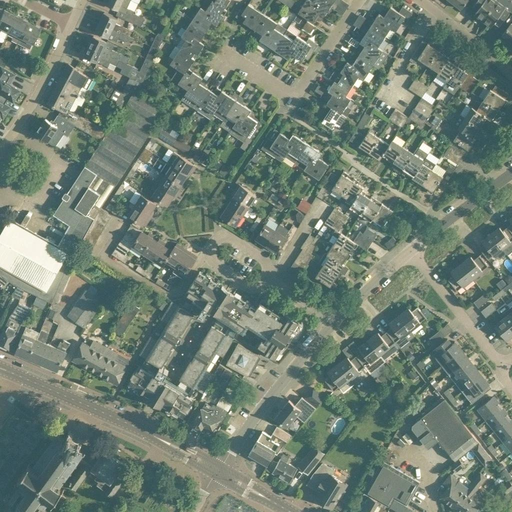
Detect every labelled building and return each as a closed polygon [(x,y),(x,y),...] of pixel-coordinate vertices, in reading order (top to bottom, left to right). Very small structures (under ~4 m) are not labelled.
[(125,13),(130,0),(109,0),(108,5),(125,13)] [(215,0),(214,2),(212,1),(210,0),(205,0),(201,7),(210,13),(207,19),(212,23),(217,26),(227,11),(224,9),(230,0),(215,0)] [(318,5),(313,1),(311,0),(306,0),(298,13),(313,23),(316,18),(320,21),(324,16),(315,10),(318,5)] [(335,10),(338,5),(331,0),(313,0),(313,1),(318,5),(315,10),(324,16),(330,7),(335,10)] [(451,0),(451,1),(461,9),(468,0),(451,0)] [(498,0),(477,0),(473,5),(478,9),(475,13),(478,15),(477,17),(482,21),(498,0)] [(495,22),(500,26),(511,9),(511,1),(511,0),(498,0),(482,21),(488,25),(489,24),(492,26),(495,22)] [(253,28),(263,13),(249,4),(243,12),(240,10),(236,17),(253,28)] [(206,32),(212,23),(207,19),(210,13),(201,7),(193,20),(191,22),(206,32)] [(396,32),(406,17),(409,19),(413,13),(403,7),(399,13),(391,7),(388,12),(383,9),(379,14),(389,20),(385,25),(391,29),(396,32)] [(127,14),(125,19),(134,24),(140,27),(144,18),(134,13),(134,11),(129,9),(127,14)] [(179,10),(177,13),(187,19),(191,22),(193,20),(179,10)] [(6,34),(15,17),(3,11),(0,17),(0,36),(4,39),(6,34)] [(104,13),(100,23),(129,36),(132,31),(115,24),(118,19),(104,13)] [(271,34),(278,23),(263,13),(253,28),(263,35),(266,30),(271,34)] [(389,20),(379,14),(379,13),(373,23),(368,20),(365,25),(384,38),(391,29),(385,25),(389,20)] [(17,44),(27,23),(15,17),(6,34),(12,37),(10,41),(17,44)] [(200,41),(206,32),(191,22),(190,24),(181,37),(186,40),(191,43),(194,38),(200,41)] [(39,29),(27,23),(17,44),(28,50),(39,29)] [(129,36),(100,23),(95,32),(109,39),(109,38),(117,42),(118,38),(127,42),(129,36)] [(274,50),(284,35),(283,34),(287,29),(278,23),(271,34),(266,30),(263,35),(260,40),(274,50)] [(511,23),(503,35),(511,41),(511,23)] [(378,48),(384,38),(365,25),(361,31),(366,33),(360,43),(370,49),(373,45),(378,48)] [(290,46),(293,41),(297,36),(287,29),(283,34),(284,35),(274,50),(289,59),(292,54),(295,50),(290,46)] [(158,50),(163,38),(157,35),(156,35),(156,36),(151,46),(158,50)] [(93,36),(89,46),(113,57),(119,60),(126,63),(129,58),(112,50),(114,46),(93,36)] [(297,36),(293,41),(290,46),(295,50),(292,54),(302,61),(304,57),(308,60),(318,45),(308,38),(306,42),(297,36)] [(205,45),(200,41),(194,38),(191,43),(186,40),(180,49),(195,59),(205,45)] [(423,40),(410,60),(415,63),(418,59),(428,66),(438,51),(438,50),(432,47),(434,44),(429,41),(428,44),(423,40)] [(359,56),(373,66),(383,51),(378,48),(373,45),(370,49),(360,43),(357,48),(362,51),(359,56)] [(113,57),(89,46),(84,56),(93,60),(98,62),(104,65),(106,61),(111,63),(116,66),(119,60),(113,57)] [(152,61),(158,50),(151,46),(145,58),(152,61)] [(439,48),(438,50),(438,51),(428,66),(438,72),(439,73),(447,60),(449,58),(443,54),(444,51),(439,48)] [(189,69),(195,59),(180,49),(170,64),(178,69),(172,79),(179,84),(185,74),(189,69)] [(373,66),(359,56),(356,61),(351,57),(347,62),(357,69),(354,74),(359,77),(364,80),(373,66)] [(6,63),(18,71),(21,65),(9,58),(7,61),(6,63)] [(458,67),(459,65),(455,62),(453,64),(447,60),(439,73),(438,72),(437,75),(447,82),(458,67)] [(357,69),(347,62),(341,71),(337,68),(333,74),(353,86),(359,77),(354,74),(357,69)] [(68,64),(62,75),(74,83),(81,87),(88,77),(79,72),(80,72),(79,71),(68,64)] [(0,92),(12,100),(19,90),(8,83),(14,74),(0,66),(0,92)] [(130,77),(124,87),(133,93),(135,90),(138,92),(146,75),(137,70),(138,69),(132,66),(127,76),(130,77)] [(447,82),(444,88),(454,94),(459,87),(469,71),(465,69),(464,71),(458,67),(447,82)] [(189,69),(185,74),(179,84),(188,90),(192,85),(196,88),(203,79),(203,78),(189,69)] [(464,90),(473,77),(474,75),(469,71),(459,87),(464,90)] [(346,96),(353,86),(333,74),(330,79),(334,82),(328,91),(328,92),(338,98),(341,93),(346,96)] [(107,132),(69,109),(74,100),(81,87),(74,83),(62,75),(54,89),(47,103),(59,111),(60,111),(57,115),(75,125),(102,141),(107,132)] [(478,80),(473,77),(464,90),(469,94),(478,80)] [(415,78),(412,84),(425,92),(428,87),(415,78)] [(196,109),(209,90),(205,87),(208,82),(203,79),(196,88),(192,85),(188,90),(182,100),(196,109)] [(425,92),(412,84),(408,89),(422,98),(425,92)] [(490,89),(483,100),(498,110),(499,110),(503,104),(505,105),(508,101),(505,99),(509,95),(496,86),(492,91),(490,89)] [(123,107),(133,93),(124,87),(121,92),(116,101),(115,103),(123,107)] [(209,90),(196,109),(211,119),(214,114),(221,104),(216,101),(222,91),(217,88),(214,92),(209,90)] [(59,244),(75,254),(78,248),(81,243),(83,238),(86,233),(89,228),(92,223),(95,218),(97,213),(100,208),(165,109),(138,92),(135,90),(133,93),(123,107),(107,132),(102,141),(69,192),(67,191),(66,191),(64,195),(64,196),(65,197),(55,213),(71,224),(59,244)] [(223,120),(240,96),(235,92),(231,97),(222,91),(216,101),(221,104),(214,114),(223,120)] [(12,101),(12,100),(0,92),(0,115),(2,117),(7,109),(5,108),(10,100),(12,101)] [(351,99),(346,96),(341,93),(338,98),(328,92),(325,97),(330,100),(327,104),(342,115),(352,100),(351,99)] [(244,120),(251,110),(242,104),(245,99),(240,96),(223,120),(234,127),(240,117),(244,120)] [(435,106),(422,98),(418,103),(432,111),(435,106)] [(501,111),(499,110),(498,110),(483,100),(481,104),(476,101),(472,107),(477,110),(476,110),(489,119),(491,121),(496,114),(498,116),(501,111)] [(432,111),(418,103),(415,108),(428,117),(430,114),(432,111)] [(340,127),(347,117),(327,104),(324,110),(328,113),(322,122),(320,125),(331,133),(337,125),(340,127)] [(486,123),(489,119),(476,110),(477,110),(472,107),(465,118),(480,128),(480,127),(484,122),(486,123)] [(428,117),(415,108),(412,113),(425,122),(425,121),(428,117)] [(395,109),(392,114),(405,123),(408,118),(395,109)] [(256,114),(251,110),(244,120),(240,117),(234,127),(230,132),(245,142),(258,122),(253,118),(256,114)] [(432,115),(430,114),(428,117),(425,121),(432,125),(430,128),(434,130),(442,117),(434,112),(432,115)] [(363,130),(371,116),(366,113),(358,127),(363,130)] [(425,122),(412,113),(408,118),(422,127),(425,122)] [(482,129),(480,127),(480,128),(465,118),(459,113),(451,124),(460,130),(461,130),(473,138),(477,132),(479,133),(482,129)] [(405,123),(392,114),(389,119),(402,128),(405,123)] [(56,145),(64,133),(68,136),(75,125),(57,115),(52,123),(45,119),(37,133),(49,140),(50,142),(51,143),(52,144),(54,145),(55,145),(56,145)] [(454,140),(450,145),(464,154),(467,149),(469,150),(471,152),(474,147),(472,146),(476,139),(473,138),(461,130),(460,130),(454,140)] [(369,153),(379,138),(369,131),(365,137),(356,131),(350,140),(359,146),(357,148),(362,151),(363,149),(369,153)] [(287,144),(290,139),(281,133),(274,142),(269,138),(262,149),(281,162),(284,157),(285,157),(292,147),(287,144)] [(171,134),(166,141),(173,145),(177,138),(171,134)] [(294,134),(290,139),(287,144),(292,147),(285,157),(295,164),(308,144),(294,134)] [(191,147),(177,138),(173,145),(186,154),(191,147)] [(390,145),(390,144),(379,138),(369,153),(368,155),(372,158),(374,156),(380,160),(382,158),(381,158),(390,145)] [(149,140),(145,147),(149,150),(153,143),(149,140)] [(393,162),(403,147),(392,140),(390,144),(390,145),(381,158),(382,158),(386,160),(387,158),(393,162)] [(323,154),(308,144),(295,164),(304,170),(311,160),(317,163),(320,159),(323,154)] [(464,154),(450,145),(447,150),(460,159),(464,154)] [(153,152),(149,150),(145,147),(140,154),(138,157),(146,162),(153,152)] [(413,154),(413,153),(403,147),(393,162),(391,164),(395,167),(394,169),(401,174),(402,171),(413,154)] [(405,176),(412,178),(413,175),(414,176),(422,163),(426,158),(428,154),(417,147),(413,153),(413,154),(403,169),(402,171),(406,174),(405,176)] [(460,159),(447,150),(444,155),(457,164),(460,159)] [(174,152),(167,162),(189,176),(192,172),(196,166),(194,164),(185,159),(174,152)] [(203,155),(199,161),(206,166),(210,160),(203,155)] [(417,184),(421,187),(423,185),(422,185),(432,170),(436,164),(426,158),(422,163),(414,176),(413,175),(412,178),(418,182),(417,184)] [(329,165),(320,159),(317,163),(311,160),(304,170),(319,180),(329,165)] [(140,163),(136,160),(132,167),(135,170),(140,163)] [(183,186),(189,176),(167,162),(161,172),(162,173),(183,186)] [(444,173),(450,176),(455,169),(450,166),(449,166),(444,173)] [(131,176),(135,170),(132,167),(127,174),(131,176)] [(223,167),(219,172),(228,178),(232,171),(229,168),(228,170),(223,167)] [(443,176),(432,170),(422,185),(423,185),(429,189),(427,191),(432,194),(443,176)] [(183,186),(162,173),(161,172),(154,182),(159,185),(176,196),(183,186)] [(331,172),(325,182),(330,185),(336,175),(331,172)] [(353,181),(352,181),(346,177),(348,175),(343,172),(332,189),(343,196),(353,181)] [(362,190),(363,188),(357,184),(358,182),(354,179),(352,181),(353,181),(343,196),(340,201),(350,207),(353,203),(362,190)] [(271,181),(267,187),(274,192),(279,186),(273,182),(271,181)] [(322,199),(330,185),(325,182),(317,196),(322,199)] [(239,184),(232,194),(249,205),(256,195),(239,184)] [(124,187),(120,185),(116,192),(119,194),(124,187)] [(173,201),(176,196),(159,185),(152,195),(167,205),(171,199),(173,201)] [(370,199),(364,195),(366,193),(362,190),(353,203),(350,207),(360,214),(370,199)] [(142,194),(135,205),(152,216),(155,211),(152,210),(156,204),(142,194)] [(249,205),(232,194),(226,204),(243,215),(249,205)] [(276,201),(271,198),(269,196),(267,200),(274,205),(276,201)] [(372,219),(381,206),(382,204),(376,200),(371,197),(370,199),(360,214),(357,219),(368,226),(373,219),(372,219)] [(299,205),(307,211),(312,203),(304,198),(299,205)] [(283,205),(276,201),(274,205),(281,209),(283,205)] [(131,202),(128,206),(132,209),(129,215),(135,219),(132,224),(140,229),(143,224),(145,226),(152,216),(135,205),(131,202)] [(105,208),(108,210),(117,215),(120,209),(109,203),(105,208)] [(243,215),(226,204),(223,208),(225,210),(222,216),(236,225),(243,215)] [(382,204),(381,206),(372,219),(373,219),(383,226),(394,209),(390,205),(388,208),(382,204)] [(112,215),(100,208),(97,213),(109,220),(112,215)] [(335,208),(331,213),(345,222),(348,217),(335,208)] [(106,225),(109,220),(97,213),(95,218),(106,225)] [(345,222),(331,213),(328,218),(342,227),(345,222)] [(258,215),(253,222),(257,225),(262,218),(258,215)] [(36,296),(51,304),(52,301),(67,267),(75,254),(59,244),(11,217),(0,236),(0,274),(9,281),(17,287),(24,290),(36,296)] [(103,230),(106,225),(95,218),(92,223),(103,230)] [(342,227),(328,218),(325,223),(335,230),(338,232),(342,227)] [(252,232),(257,225),(253,222),(249,229),(252,232)] [(103,230),(92,223),(89,228),(100,235),(103,230)] [(143,230),(140,229),(132,224),(129,229),(139,236),(142,231),(143,230)] [(276,231),(276,230),(266,224),(256,238),(262,242),(260,244),(265,247),(276,231)] [(293,225),(290,231),(280,224),(276,230),(276,231),(265,247),(269,250),(271,248),(277,252),(280,248),(285,251),(299,229),(293,225)] [(511,251),(511,232),(507,227),(502,231),(500,227),(491,234),(506,253),(507,255),(511,251)] [(100,235),(89,228),(86,233),(97,240),(100,235)] [(139,236),(129,229),(125,234),(136,241),(139,236)] [(358,245),(353,242),(341,234),(338,232),(335,230),(332,235),(338,238),(334,244),(349,254),(353,248),(355,250),(358,245)] [(148,235),(142,231),(139,236),(136,241),(133,246),(143,252),(152,238),(154,235),(149,232),(148,235)] [(360,232),(356,237),(370,245),(373,240),(360,232)] [(97,240),(86,233),(83,238),(95,245),(97,240)] [(136,241),(125,234),(122,239),(133,246),(136,241)] [(306,251),(311,244),(315,238),(310,234),(301,248),(303,249),(306,251)] [(506,253),(491,234),(482,241),(485,245),(480,249),(488,260),(493,256),(495,258),(500,258),(506,253)] [(370,245),(356,237),(353,242),(358,245),(366,251),(370,245)] [(95,245),(83,238),(81,243),(92,250),(95,245)] [(153,259),(164,242),(159,239),(158,241),(152,238),(143,252),(153,259)] [(133,246),(122,239),(119,244),(129,251),(133,246)] [(172,251),(172,250),(167,247),(168,245),(164,242),(153,259),(163,265),(166,260),(172,251)] [(89,255),(92,250),(81,243),(78,248),(89,255)] [(176,267),(187,250),(177,243),(176,244),(172,250),(172,251),(166,260),(176,267)] [(129,251),(119,244),(116,249),(126,256),(129,251)] [(351,255),(349,254),(334,244),(327,255),(329,256),(342,264),(346,258),(348,260),(351,255)] [(126,256),(116,249),(112,254),(125,263),(129,257),(126,256)] [(299,266),(308,252),(306,251),(303,249),(294,263),(299,266)] [(197,257),(187,250),(176,267),(173,272),(183,278),(197,257)] [(313,256),(308,252),(299,266),(304,269),(313,256)] [(337,276),(340,278),(342,274),(345,275),(349,269),(342,264),(329,256),(327,255),(325,254),(318,264),(323,267),(338,276),(337,276)] [(471,256),(461,264),(473,278),(488,266),(480,255),(474,260),(471,256)] [(448,280),(457,291),(473,278),(461,264),(452,272),(454,275),(448,280)] [(71,270),(67,267),(52,301),(58,303),(71,270)] [(334,282),(337,276),(338,276),(323,267),(316,277),(333,288),(336,284),(334,282)] [(251,306),(245,302),(246,301),(240,298),(238,300),(233,297),(235,294),(222,286),(220,289),(215,285),(217,282),(211,279),(210,280),(205,276),(206,275),(200,271),(186,293),(194,298),(191,303),(186,300),(182,307),(172,301),(161,319),(170,324),(159,341),(150,336),(139,354),(148,360),(143,368),(139,366),(129,383),(133,386),(131,389),(149,400),(161,407),(162,404),(167,407),(165,410),(172,414),(174,411),(184,417),(194,400),(194,399),(188,395),(193,387),(203,393),(210,382),(222,388),(226,380),(227,381),(232,372),(219,365),(214,375),(204,369),(214,352),(224,357),(234,339),(225,333),(232,323),(243,330),(248,323),(270,337),(267,342),(262,339),(258,346),(263,348),(262,349),(261,349),(275,359),(279,352),(280,353),(284,347),(283,346),(287,341),(288,342),(288,341),(287,340),(290,335),(291,336),(295,330),(294,329),(299,323),(284,314),(283,317),(279,314),(281,311),(274,307),(272,310),(267,307),(269,304),(262,299),(256,308),(251,305),(251,306)] [(0,274),(0,285),(4,288),(9,281),(0,274)] [(17,287),(12,297),(19,301),(24,290),(17,287)] [(84,327),(103,303),(86,290),(67,315),(84,327)] [(489,299),(484,293),(473,302),(478,308),(489,299)] [(494,301),(500,296),(497,293),(491,297),(494,301)] [(30,308),(18,303),(9,317),(5,325),(2,332),(0,334),(0,345),(8,349),(10,345),(12,346),(24,317),(26,318),(30,308)] [(131,303),(113,330),(121,336),(139,308),(131,303)] [(496,309),(491,303),(481,311),(486,317),(496,309)] [(409,308),(399,316),(411,330),(426,318),(417,307),(412,311),(409,308)] [(511,311),(509,308),(501,315),(504,318),(511,328),(511,311)] [(404,335),(411,330),(399,316),(390,324),(392,327),(387,331),(395,342),(400,348),(409,341),(404,335)] [(511,334),(511,328),(504,318),(495,326),(506,340),(511,334)] [(29,358),(40,333),(26,327),(16,353),(29,358)] [(57,348),(51,346),(43,343),(47,332),(48,332),(47,332),(41,329),(40,333),(29,358),(43,364),(57,370),(63,360),(66,352),(70,343),(64,340),(63,342),(60,341),(57,348)] [(445,336),(440,330),(429,338),(434,344),(445,336)] [(400,348),(395,342),(387,331),(381,336),(378,332),(369,340),(380,354),(386,349),(390,355),(400,348)] [(434,354),(443,366),(444,365),(462,350),(455,342),(452,344),(447,339),(437,348),(439,350),(434,354)] [(80,347),(73,360),(94,371),(107,348),(93,340),(89,346),(83,342),(80,347)] [(384,359),(369,340),(359,348),(362,351),(356,356),(370,373),(385,361),(384,360),(384,359)] [(260,356),(251,351),(238,343),(226,364),(240,372),(248,377),(249,376),(248,376),(252,368),(255,370),(258,365),(255,363),(259,356),(260,356)] [(117,354),(107,348),(94,371),(117,384),(123,375),(127,367),(114,360),(117,354)] [(462,350),(444,365),(451,373),(454,370),(469,359),(462,350)] [(363,379),(370,373),(356,356),(350,360),(348,357),(338,364),(349,379),(354,385),(363,379)] [(461,378),(475,367),(469,359),(454,370),(461,378)] [(349,379),(338,364),(328,372),(331,376),(325,380),(334,391),(349,379)] [(482,376),(475,367),(461,378),(456,383),(462,391),(468,387),(482,376)] [(489,385),(482,376),(468,387),(462,391),(472,404),(484,394),(482,390),(489,385)] [(306,397),(317,406),(325,397),(313,388),(306,397)] [(280,410),(275,417),(287,427),(297,415),(300,412),(303,414),(300,418),(304,421),(315,408),(302,397),(295,405),(289,400),(284,406),(283,406),(281,409),(280,410)] [(501,408),(493,397),(478,408),(487,419),(501,408)] [(445,399),(413,424),(412,428),(421,439),(421,438),(424,442),(424,443),(428,448),(439,440),(456,462),(471,449),(472,449),(479,443),(445,399)] [(219,421),(222,422),(228,411),(217,405),(216,406),(213,404),(212,406),(205,403),(201,410),(198,416),(192,425),(194,426),(193,428),(198,431),(199,429),(201,430),(204,426),(210,430),(209,431),(210,432),(212,432),(219,421)] [(510,419),(501,408),(487,419),(496,430),(510,419)] [(511,435),(511,421),(510,419),(496,430),(505,441),(511,435)] [(292,435),(285,431),(277,426),(273,433),(287,441),(292,435)] [(90,469),(96,461),(86,454),(86,452),(83,452),(76,447),(81,441),(83,440),(83,439),(80,439),(71,432),(70,430),(69,430),(69,433),(64,439),(57,434),(57,432),(56,432),(56,434),(53,437),(52,436),(51,437),(52,438),(48,445),(46,444),(46,445),(47,446),(42,452),(41,451),(40,452),(42,453),(37,459),(36,458),(35,459),(37,460),(32,467),(30,466),(29,463),(28,464),(28,466),(20,478),(18,478),(18,480),(20,479),(22,481),(17,487),(16,486),(15,487),(16,488),(12,495),(11,494),(10,495),(11,496),(9,499),(8,499),(8,500),(9,500),(10,505),(8,510),(7,511),(8,511),(45,511),(47,510),(46,509),(46,508),(45,507),(49,501),(51,502),(52,504),(53,504),(53,502),(55,499),(64,505),(68,499),(60,493),(62,490),(64,490),(63,488),(62,489),(60,487),(64,481),(66,482),(66,480),(65,479),(70,474),(71,474),(72,473),(71,472),(75,466),(76,467),(77,466),(76,465),(75,464),(78,460),(83,463),(68,484),(75,489),(90,469)] [(263,431),(249,454),(268,465),(276,451),(275,450),(279,445),(270,440),(272,436),(263,431)] [(479,443),(474,448),(479,454),(484,450),(479,443)] [(308,474),(321,458),(325,454),(315,446),(311,451),(299,467),(308,474)] [(90,469),(98,474),(95,478),(99,481),(96,484),(105,491),(104,491),(112,497),(123,481),(116,476),(125,464),(104,450),(96,461),(90,469)] [(272,460),(268,469),(273,471),(272,473),(290,482),(298,468),(286,462),(290,456),(288,455),(287,456),(283,454),(280,459),(280,458),(278,463),(272,460)] [(459,459),(450,466),(455,472),(464,466),(459,459)] [(387,511),(388,511),(390,507),(394,499),(407,506),(420,482),(382,460),(357,507),(362,509),(360,511),(387,511)] [(347,484),(339,479),(332,474),(335,470),(324,464),(314,474),(308,484),(317,490),(318,488),(322,490),(317,498),(332,508),(339,497),(341,498),(346,491),(343,490),(345,487),(347,484)] [(440,497),(440,498),(441,499),(457,511),(475,511),(480,506),(470,498),(486,478),(480,473),(469,488),(458,480),(458,481),(450,475),(443,484),(448,488),(440,497)] [(511,485),(509,481),(500,488),(505,494),(511,488),(511,485)] [(390,507),(396,510),(395,511),(417,511),(407,506),(394,499),(390,507)]
